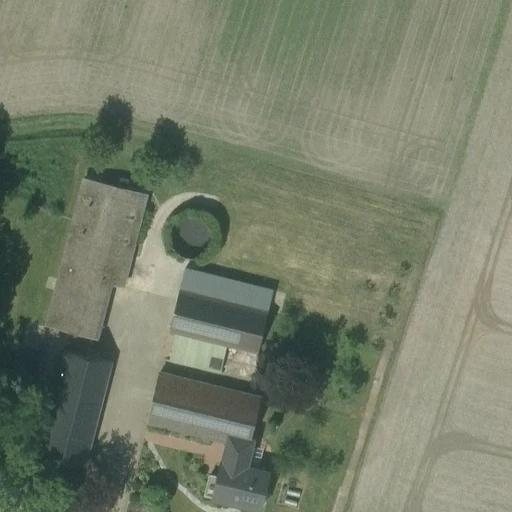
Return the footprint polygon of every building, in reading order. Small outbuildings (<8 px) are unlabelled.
[(152,178),(83,161),(48,306),(100,319),(113,266),(129,270),(152,178)] [(215,200),(207,195),(198,192),(191,193),(183,196),(176,202),(171,210),(170,218),(171,227),(175,234),(181,241),(192,245),(201,245),(210,241),(217,235),(221,229),(223,220),(220,207),(215,200)] [(273,294),(187,271),(176,312),(262,335),(273,294)] [(117,347),(73,337),(48,442),(91,452),(117,347)] [(266,382),(166,357),(153,411),(229,430),(214,486),(263,499),(274,458),(249,451),(266,382)]
